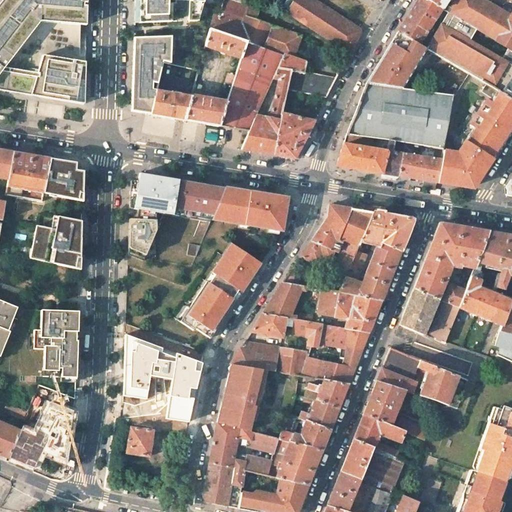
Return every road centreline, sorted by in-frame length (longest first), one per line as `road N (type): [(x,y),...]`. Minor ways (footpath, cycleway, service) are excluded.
road 1 (residential): [(314,182),(301,228),(217,358),(184,511)]
road 2 (residential): [(106,147),(97,401),(81,493)]
road 3 (residential): [(433,202),(308,511)]
road 4 (primary): [(106,147),(314,182)]
road 5 (residential): [(110,0),(106,147)]
road 6 (primary): [(314,182),(433,202)]
